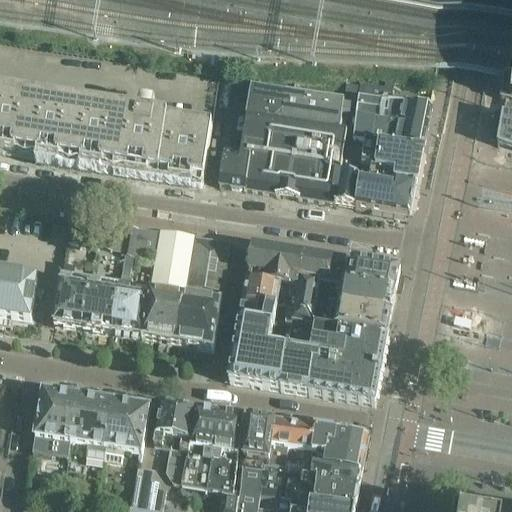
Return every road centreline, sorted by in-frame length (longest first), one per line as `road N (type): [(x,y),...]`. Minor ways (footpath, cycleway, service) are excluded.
road 1 (residential): [(475,0),(427,246),(245,217)]
road 2 (residential): [(245,217),(0,178)]
road 3 (residential): [(34,369),(217,400)]
road 4 (residential): [(217,400),(245,217)]
road 5 (residential): [(217,400),(364,424)]
road 6 (residential): [(34,369),(13,511)]
